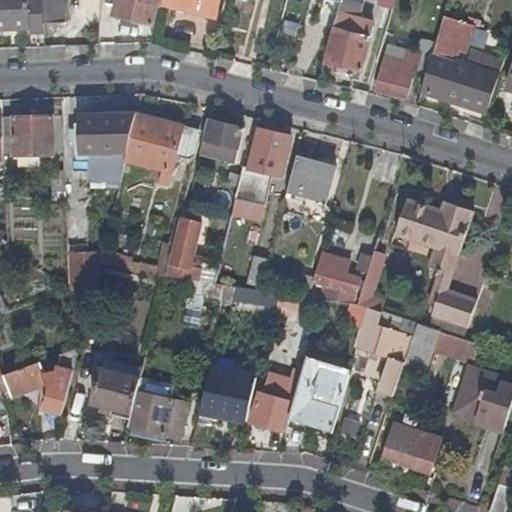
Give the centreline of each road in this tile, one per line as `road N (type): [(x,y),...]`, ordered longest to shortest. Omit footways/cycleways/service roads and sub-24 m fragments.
road 1 (residential): [(0,74),(135,69),(198,80),(511,164)]
road 2 (residential): [(0,475),(59,465),(300,480),(400,511)]
